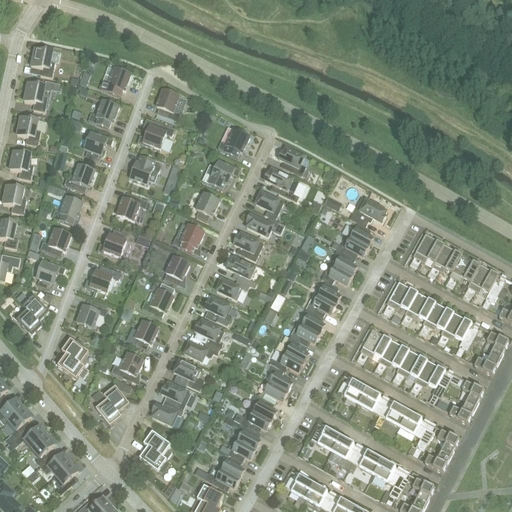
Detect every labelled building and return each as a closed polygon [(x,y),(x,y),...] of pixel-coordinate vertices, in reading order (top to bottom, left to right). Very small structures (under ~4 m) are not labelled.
[(51,65),(53,54),(46,52),(45,55),(35,53),(32,70),(42,72),(40,78),(53,81),(56,66),(51,65)] [(100,92),(129,103),(129,88),(128,88),(132,78),(115,72),(109,87),(103,84),(100,92)] [(90,80),(84,77),(80,88),(86,90),(90,80)] [(79,82),(72,81),(71,87),(78,89),(79,82)] [(44,99),(46,88),(39,87),(38,89),(28,87),(25,105),(34,107),(33,113),(45,115),(49,100),(44,99)] [(175,114),(180,100),(163,93),(157,110),(159,111),(157,117),(178,125),(181,117),(175,114)] [(91,116),(89,124),(109,132),(111,126),(114,127),(120,110),(103,104),(98,119),(91,116)] [(74,111),(71,118),(81,122),(83,114),(74,111)] [(37,133),(39,122),(32,121),(31,123),(21,121),(18,139),(27,141),(26,147),(38,149),(42,134),(37,133)] [(152,130),(150,129),(146,141),(140,139),(138,146),(150,151),(151,149),(161,152),(166,137),(172,140),(175,132),(154,124),(152,130)] [(218,152),(238,161),(241,155),(243,156),(250,140),(234,133),(227,147),(221,144),(218,152)] [(86,159),(97,164),(100,158),(102,159),(106,147),(112,149),(114,142),(108,140),(107,142),(91,136),(85,153),(88,154),(86,159)] [(282,156),(279,163),(285,166),(293,170),(291,175),(302,180),(302,179),(305,172),(306,170),(301,168),(304,160),(286,152),(284,156),(282,156)] [(19,181),(31,184),(34,168),(30,167),(32,157),(25,155),(24,158),(14,156),(10,173),(20,175),(19,181)] [(60,156),(58,163),(65,165),(68,158),(60,156)] [(147,188),(153,173),(159,176),(162,168),(141,160),(139,166),(137,165),(131,182),(147,188)] [(219,165),(212,179),(206,176),(203,183),(223,193),(225,187),(228,188),(233,177),(238,180),(241,173),(236,170),(235,172),(219,165)] [(96,175),(79,168),(74,183),(67,181),(64,188),(85,196),(87,190),(90,191),(96,175)] [(281,191),(279,197),(296,205),(299,199),(294,197),(299,185),(272,173),(270,177),(268,177),(265,184),(281,191)] [(48,190),(49,182),(42,180),(40,188),(48,190)] [(7,190),(3,207),(13,209),(12,215),(24,218),(27,203),(23,202),(25,191),(17,189),(17,192),(7,190)] [(269,220),(276,223),(284,207),(261,196),(259,201),(258,200),(255,205),(256,206),(256,208),(267,213),(265,218),(269,220)] [(117,218),(134,225),(139,210),(146,212),(149,204),(128,197),(126,202),(123,202),(117,218)] [(199,214),(197,219),(208,225),(211,219),(213,220),(220,204),(204,197),(197,213),(199,214)] [(332,211),(336,203),(329,199),(325,207),(332,211)] [(55,213),(52,220),(73,228),(75,222),(78,223),(84,207),(74,203),(67,200),(64,210),(62,215),(55,213)] [(350,222),(357,226),(365,231),(369,225),(371,226),(373,222),(382,227),(386,220),(385,219),(387,214),(379,210),(380,207),(372,203),(371,206),(362,201),(350,222)] [(315,204),(310,214),(317,217),(322,208),(315,204)] [(41,218),(47,220),(49,214),(43,212),(41,218)] [(269,220),(267,226),(251,218),(247,225),(249,226),(247,231),(268,241),(272,234),(281,238),(285,228),(276,223),(269,220)] [(190,229),(196,232),(199,225),(193,222),(190,229)] [(14,242),(18,225),(10,224),(10,226),(0,224),(0,242),(6,244),(4,250),(17,252),(19,243),(14,242)] [(365,231),(357,226),(355,231),(352,230),(347,239),(369,251),(374,242),(369,239),(371,234),(365,231)] [(173,247),(193,257),(195,251),(197,252),(205,236),(189,228),(182,243),(176,240),(173,247)] [(61,260),(63,255),(66,255),(72,239),(55,232),(50,247),(43,245),(41,253),(61,260)] [(105,254),(121,260),(127,244),(124,243),(126,237),(114,233),(112,238),(110,237),(106,249),(100,247),(98,254),(104,256),(105,254)] [(245,260),(256,265),(264,248),(241,237),(239,241),(238,241),(234,248),(247,254),(245,260)] [(434,265),(444,247),(426,237),(413,260),(425,266),(427,261),(434,265)] [(358,258),(362,260),(363,261),(369,251),(347,239),(342,249),(344,250),(341,255),(355,263),(358,258)] [(38,247),(32,245),(30,252),(36,254),(38,247)] [(309,253),(312,248),(309,247),(305,245),(303,248),(301,251),(308,255),(309,253)] [(452,275),(462,257),(444,247),(434,265),(431,270),(443,276),(445,271),(452,275)] [(293,249),(290,255),(296,258),(299,252),(293,249)] [(355,263),(341,255),(337,253),(333,261),(333,264),(338,266),(335,271),(352,280),(358,271),(353,268),(355,263)] [(470,285),(480,268),(462,257),(452,275),(449,280),(461,286),(464,281),(470,285)] [(0,284),(5,285),(7,275),(12,276),(13,270),(19,271),(21,261),(3,258),(2,264),(0,263),(0,284)] [(164,282),(178,289),(180,283),(182,284),(190,268),(174,260),(166,276),(167,277),(164,282)] [(250,289),(255,292),(258,286),(250,283),(256,271),(234,261),(232,266),(231,265),(227,272),(243,280),(241,285),(250,289)] [(59,270),(43,264),(37,281),(40,282),(38,288),(49,292),(52,287),(54,287),(58,276),(64,278),(66,271),(60,269),(59,270)] [(98,293),(107,296),(113,281),(119,284),(122,276),(101,268),(99,274),(97,273),(93,285),(87,283),(84,290),(95,294),(97,294),(97,295),(98,293)] [(497,281),(499,278),(480,268),(470,285),(468,290),(479,296),(482,292),(489,296),(491,291),(497,281)] [(285,280),(288,274),(284,272),(282,271),(279,277),(285,280)] [(335,283),(346,289),(347,290),(352,280),(335,271),(332,276),(327,273),(322,282),(325,284),(332,288),(335,283)] [(497,281),(491,291),(499,296),(505,285),(497,281)] [(250,289),(241,285),(237,283),(235,288),(222,282),(221,284),(220,283),(217,289),(219,289),(217,294),(237,304),(242,292),(247,295),(250,289)] [(339,292),(332,288),(325,284),(322,289),(320,288),(315,298),(336,310),(342,300),(336,297),(339,292)] [(407,313),(417,295),(399,285),(387,307),(398,314),(401,309),(407,313)] [(162,286),(158,293),(171,299),(174,293),(162,286)] [(268,297),(273,300),(274,297),(276,294),(271,291),(268,297)] [(491,291),(489,296),(485,302),(494,306),(499,296),(491,291)] [(171,299),(158,293),(152,307),(145,304),(142,312),(162,321),(165,316),(167,317),(174,301),(171,299)] [(425,323),(435,305),(417,295),(407,313),(405,317),(416,324),(419,319),(425,323)] [(47,296),(45,301),(51,306),(53,299),(47,296)] [(268,298),(265,304),(271,306),(274,301),(268,298)] [(326,316),(330,318),(331,319),(336,310),(315,298),(307,312),(317,318),(323,321),(326,316)] [(40,325),(50,315),(34,299),(31,302),(27,299),(20,306),(24,310),(24,309),(40,325)] [(136,305),(136,304),(130,301),(128,307),(127,308),(133,310),(136,305)] [(228,318),(232,310),(212,301),(210,305),(208,305),(205,312),(219,319),(217,324),(227,329),(232,319),(228,318)] [(77,326),(94,332),(99,317),(106,320),(109,312),(88,304),(86,310),(83,309),(77,326)] [(443,333),(453,315),(435,305),(425,323),(423,327),(434,334),(437,329),(443,333)] [(503,312),(499,321),(511,327),(511,307),(508,315),(503,312)] [(44,329),(40,325),(24,309),(24,310),(14,320),(33,339),(44,329)] [(317,318),(307,312),(298,327),(320,339),(326,329),(314,323),(317,318)] [(470,328),(471,329),(472,326),(453,315),(443,333),(441,337),(452,344),(455,339),(462,343),(465,339),(470,328)] [(220,353),(223,348),(219,346),(225,334),(202,324),(200,328),(199,327),(195,335),(209,341),(206,346),(220,353)] [(159,332),(143,325),(136,339),(130,336),(127,344),(147,353),(150,347),(152,348),(159,332)] [(310,345),(314,347),(315,348),(320,339),(298,327),(291,341),(300,346),(307,350),(310,345)] [(470,328),(465,339),(473,344),(479,333),(471,329),(470,328)] [(253,334),(247,331),(244,337),(250,340),(253,334)] [(381,360),(391,343),(373,333),(360,355),(372,361),(374,357),(381,360)] [(122,337),(116,334),(113,340),(119,343),(122,337)] [(491,357),(501,362),(509,345),(491,336),(487,345),(495,349),(491,357)] [(111,341),(104,338),(101,345),(108,348),(111,341)] [(79,339),(76,344),(81,347),(84,342),(79,339)] [(462,343),(459,349),(467,354),(473,344),(465,339),(462,343)] [(300,346),(291,341),(290,340),(281,355),(304,367),(309,358),(297,351),(300,346)] [(81,367),(90,355),(71,342),(63,354),(67,357),(81,367)] [(399,370),(409,353),(391,343),(381,360),(378,365),(390,371),(392,367),(399,370)] [(220,353),(206,346),(205,346),(203,352),(190,346),(189,347),(188,346),(185,352),(187,352),(185,357),(203,366),(206,359),(211,361),(214,357),(217,359),(220,353)] [(417,380),(427,363),(409,353),(399,370),(396,375),(408,381),(410,377),(417,380)] [(245,357),(238,354),(236,359),(242,362),(245,357)] [(299,377),(304,367),(281,355),(276,364),(273,362),(270,367),(272,368),(284,375),(287,370),(299,377)] [(90,373),(81,367),(67,357),(58,369),(77,382),(80,378),(84,381),(90,373)] [(144,364),(128,357),(121,371),(115,368),(112,375),(132,385),(134,379),(137,380),(144,364)] [(492,379),(501,362),(491,357),(487,365),(479,361),(474,370),(492,379)] [(444,376),(446,374),(427,363),(417,380),(414,385),(426,391),(429,387),(436,391),(438,387),(444,376)] [(177,368),(176,368),(173,373),(175,374),(174,375),(188,382),(186,388),(200,395),(205,385),(197,381),(201,374),(179,364),(177,368)] [(106,375),(109,369),(108,369),(103,366),(100,372),(106,375)] [(281,380),(284,375),(272,368),(269,373),(274,376),(268,385),(288,396),(293,387),(281,380)] [(444,376),(438,387),(446,391),(452,381),(444,376)] [(71,381),(65,377),(62,381),(67,387),(71,381)] [(0,408),(2,407),(0,403),(0,400),(9,393),(8,392),(10,391),(5,385),(3,387),(1,384),(0,384),(0,408)] [(359,407),(367,392),(353,384),(351,389),(344,385),(338,395),(359,407)] [(278,403),(282,405),(283,406),(288,396),(268,385),(263,395),(265,396),(263,401),(264,402),(275,408),(278,403)] [(466,406),(476,411),(484,394),(467,385),(462,393),(471,398),(466,406)] [(183,414),(191,397),(169,386),(166,391),(165,390),(161,397),(175,404),(172,409),(173,409),(183,414)] [(130,396),(132,390),(124,387),(122,393),(130,396)] [(438,387),(436,391),(432,397),(441,402),(446,391),(438,387)] [(119,417),(130,408),(116,390),(113,393),(109,389),(101,395),(105,399),(119,417)] [(225,398),(232,402),(235,396),(228,392),(225,398)] [(379,419),(385,408),(378,404),(381,400),(367,392),(359,407),(379,419)] [(217,396),(214,402),(220,405),(223,399),(217,396)] [(122,421),(119,417),(105,399),(97,405),(100,409),(97,412),(111,430),(122,421)] [(9,424),(24,411),(22,409),(24,407),(19,401),(17,403),(17,402),(6,411),(2,407),(0,408),(0,422),(5,428),(7,426),(9,424)] [(272,413),(275,408),(264,402),(262,407),(258,405),(252,414),(272,425),(277,416),(272,413)] [(467,427),(476,411),(466,406),(462,414),(454,410),(450,418),(467,427)] [(400,430),(408,415),(395,407),(392,412),(385,408),(379,419),(400,430)] [(183,414),(173,409),(171,415),(156,408),(153,415),(155,416),(152,421),(173,430),(178,418),(182,420),(184,414),(183,414)] [(17,442),(26,434),(22,429),(32,420),(33,418),(29,413),(27,414),(24,411),(9,424),(7,426),(14,435),(13,437),(17,442)] [(260,431),(266,434),(267,435),(272,425),(252,414),(250,419),(248,418),(245,419),(241,427),(252,433),(258,436),(260,431)] [(408,415),(400,430),(421,442),(421,441),(427,431),(420,427),(422,423),(408,415)] [(308,441),(311,443),(317,432),(320,428),(316,426),(308,441)] [(249,438),(252,433),(241,427),(238,432),(244,435),(239,444),(256,454),(261,445),(249,438)] [(48,439),(45,436),(47,434),(42,429),(41,430),(40,430),(30,438),(26,434),(17,442),(15,443),(19,448),(23,444),(31,453),(48,439)] [(427,431),(421,441),(429,445),(435,435),(427,431)] [(332,455),(340,440),(327,432),(324,436),(317,432),(311,443),(332,455)] [(442,455),(451,459),(460,443),(442,434),(437,442),(446,446),(442,455)] [(167,463),(172,455),(168,452),(171,448),(153,435),(144,447),(167,463)] [(40,469),(49,461),(45,457),(56,448),(55,447),(57,446),(52,440),(50,441),(48,439),(31,453),(39,462),(36,464),(40,469)] [(353,466),(359,456),(352,452),(354,447),(340,440),(332,455),(353,466)] [(429,445),(421,441),(421,442),(416,450),(417,451),(424,455),(429,445)] [(256,454),(239,444),(234,442),(229,451),(231,453),(229,458),(232,460),(243,466),(245,461),(251,464),(256,454)] [(195,448),(189,443),(185,448),(192,453),(195,448)] [(171,466),(167,463),(144,447),(148,450),(140,462),(162,478),(171,466)] [(412,448),(408,457),(412,459),(414,456),(417,451),(416,450),(412,448)] [(374,478),(382,463),(368,455),(366,459),(359,456),(353,466),(356,468),(374,478)] [(443,476),(451,459),(442,455),(437,463),(429,459),(425,467),(443,476)] [(56,479),(71,466),(69,463),(71,462),(66,456),(64,457),(63,457),(53,466),(49,461),(40,469),(47,477),(52,473),(56,479)] [(240,471),(243,466),(232,460),(229,465),(223,462),(218,471),(240,483),(245,474),(240,471)] [(5,463),(0,468),(0,476),(2,478),(11,468),(5,463)] [(382,463),(374,478),(394,489),(395,488),(400,479),(393,475),(396,471),(382,463)] [(71,466),(56,479),(61,484),(56,488),(60,492),(56,494),(61,499),(73,488),(69,484),(79,475),(79,474),(80,473),(75,467),(74,469),(71,466)] [(222,486),(233,492),(235,493),(240,483),(218,471),(213,480),(208,478),(205,483),(219,491),(222,486)] [(152,483),(156,478),(148,472),(146,475),(152,483)] [(400,479),(395,488),(403,493),(408,483),(400,479)] [(306,502),(314,487),(300,480),(298,484),(291,480),(285,491),(306,502)] [(417,503),(426,508),(435,491),(417,482),(413,491),(421,495),(417,503)] [(32,511),(30,510),(28,511),(25,511),(10,498),(13,494),(4,485),(0,489),(0,508),(3,511),(4,511),(5,511),(32,511)] [(164,495),(169,502),(176,489),(171,486),(164,495)] [(322,511),(327,511),(332,503),(325,499),(328,495),(314,487),(306,502),(322,511)] [(394,489),(389,498),(397,503),(403,493),(395,488),(394,489)] [(216,511),(218,511),(225,500),(205,489),(198,502),(216,511)] [(179,505),(181,504),(175,498),(172,502),(171,503),(176,508),(179,505)] [(109,511),(112,509),(108,505),(105,499),(95,508),(90,504),(81,511),(109,511)] [(216,511),(198,502),(192,511),(216,511)] [(354,511),(355,510),(341,503),(339,507),(332,503),(327,511),(354,511)] [(424,511),(426,508),(417,503),(413,511),(404,507),(401,511),(424,511)]
